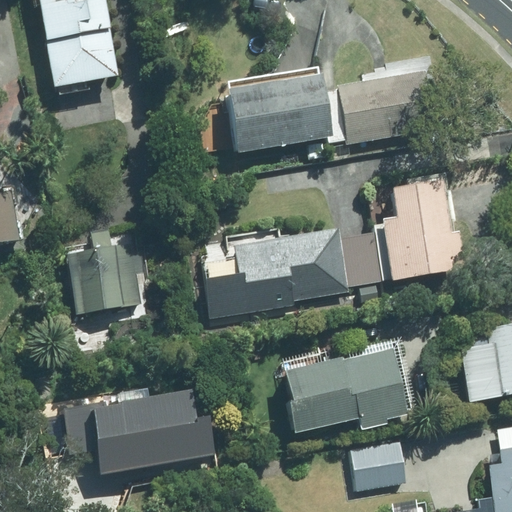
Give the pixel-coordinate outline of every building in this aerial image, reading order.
[(41,0),(55,84),(119,74),(107,0),(41,0)] [(426,70),(339,84),(349,141),(436,126),(426,70)] [(323,72),(232,87),(242,147),(333,132),(323,72)] [(385,217),(395,278),(463,266),(457,230),(451,231),(442,177),(395,184),(400,215),(385,217)] [(0,239),(21,236),(13,187),(0,189),(0,239)] [(204,277),(210,316),(350,293),(349,287),(382,281),(374,233),(340,238),(338,225),(237,242),(242,270),(204,277)] [(132,241),(69,251),(80,313),(142,303),(137,273),(148,271),(145,250),(134,252),(132,241)] [(461,347),(470,401),(511,393),(511,322),(486,327),(489,342),(461,347)] [(397,342),(286,369),(301,431),(362,416),(365,427),(415,414),(397,342)] [(54,408),(63,460),(98,454),(101,473),(212,455),(206,418),(196,420),(191,392),(109,406),(107,399),(54,408)] [(511,511),(511,424),(499,427),(505,462),(491,464),(499,511),(511,511)] [(400,440),(349,449),(357,491),(407,482),(400,440)]
